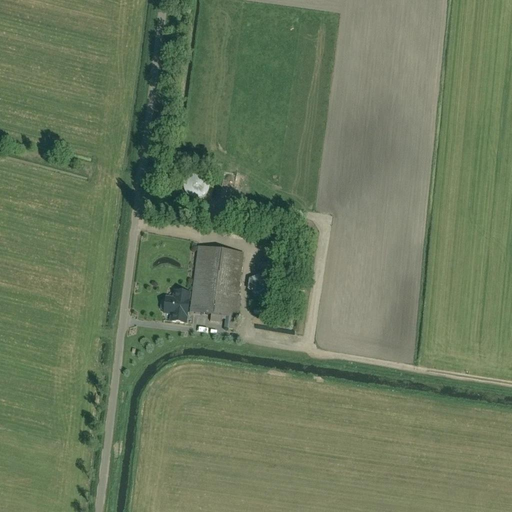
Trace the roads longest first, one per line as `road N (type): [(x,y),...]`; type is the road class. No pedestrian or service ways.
road 1 (unclassified): [(98,511),(163,0)]
road 2 (track): [(304,347),(324,216)]
